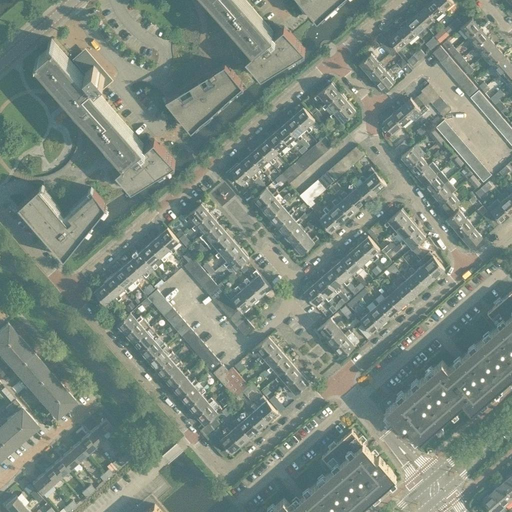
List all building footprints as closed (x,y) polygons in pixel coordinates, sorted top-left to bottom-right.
[(212,0),(254,47),(256,45),(273,30),(246,0),(212,0)] [(301,0),(317,18),(341,0),(301,0)] [(434,17),(443,9),(434,0),(430,0),(424,5),(434,17)] [(434,0),(443,9),(452,1),(451,0),(434,0)] [(425,25),(434,17),(424,5),(415,13),(425,25)] [(416,33),(425,25),(415,13),(406,21),(416,33)] [(468,36),(480,26),(472,17),(460,27),(468,36)] [(405,20),(396,28),(397,29),(407,41),(416,33),(406,21),(405,20)] [(165,98),(191,127),(261,75),(305,48),(284,24),(275,32),(273,30),(256,45),(254,47),(233,23),(206,47),(213,57),(165,98)] [(476,46),(488,35),(480,26),(468,36),(476,46)] [(398,49),(407,41),(397,29),(388,37),(398,49)] [(439,41),(443,38),(439,33),(435,37),(439,41)] [(484,54),(495,44),(488,35),(476,46),(484,54)] [(87,78),(55,41),(51,36),(46,41),(50,46),(36,58),(124,160),(127,157),(143,143),(99,92),(93,85),(95,82),(99,87),(110,78),(89,54),(79,63),(89,76),(87,78)] [(389,52),(394,48),(385,39),(381,43),(389,52)] [(492,64),(504,53),(495,44),(484,54),(492,64)] [(440,45),(432,52),(440,60),(448,54),(440,45)] [(421,57),(425,54),(421,49),(417,53),(421,57)] [(366,72),(378,61),(370,52),(358,62),(366,72)] [(500,73),(511,62),(504,53),(492,64),(500,73)] [(413,54),(407,59),(412,65),(418,60),(414,55),(413,54)] [(440,60),(439,61),(443,66),(451,58),(448,54),(440,60)] [(402,58),(397,63),(401,68),(407,63),(402,58)] [(447,70),(455,63),(451,58),(443,66),(447,70)] [(374,81),(386,70),(378,61),(366,72),(374,81)] [(508,82),(511,78),(511,63),(511,62),(500,73),(508,82)] [(450,74),(458,67),(455,63),(447,70),(450,74)] [(454,78),(462,71),(458,67),(450,74),(454,78)] [(383,90),(394,80),(386,70),(374,81),(383,90)] [(457,83),(466,75),(462,71),(454,78),(457,83)] [(461,87),(469,79),(466,75),(457,83),(461,87)] [(464,91),(473,83),(469,79),(461,87),(464,91)] [(326,102),(339,90),(331,81),(314,96),(316,99),(320,96),(326,102)] [(423,94),(432,87),(428,83),(420,90),(421,92),(423,94)] [(468,95),(477,88),(473,83),(464,91),(468,95)] [(427,98),(435,91),(432,87),(423,94),(427,98)] [(473,101),(482,93),(478,89),(469,97),(473,101)] [(334,111),(347,99),(339,90),(326,102),(321,105),(324,108),(328,105),(334,111)] [(430,103),(439,95),(435,91),(427,98),(429,101),(430,103)] [(429,101),(427,98),(423,94),(421,92),(417,96),(416,96),(412,99),(410,97),(401,105),(410,116),(411,116),(414,120),(428,108),(425,105),(429,101)] [(497,92),(490,98),(493,102),(500,96),(497,92)] [(477,105),(485,98),(482,94),(482,93),(473,101),(477,105)] [(434,107),(443,99),(439,95),(430,103),(434,107)] [(480,109),(489,102),(486,98),(485,98),(477,105),(477,106),(480,109)] [(342,120),(355,108),(347,99),(334,111),(330,115),(332,117),(336,114),(342,120)] [(438,111),(447,104),(443,99),(434,107),(438,111)] [(484,113),(493,106),(490,103),(489,102),(480,109),(481,110),(484,113)] [(442,116),(450,108),(447,104),(438,111),(442,116)] [(313,105),(308,109),(313,113),(317,110),(313,105)] [(401,124),(410,116),(401,105),(391,113),(401,124)] [(308,124),(315,119),(303,106),(294,114),(305,127),(309,131),(311,128),(308,124)] [(488,117),(496,110),(494,107),(493,106),(484,113),(485,115),(488,117)] [(317,110),(313,113),(319,121),(320,123),(325,119),(317,110)] [(491,122),(500,114),(498,112),(496,110),(488,117),(489,119),(491,122)] [(392,132),(401,124),(391,113),(382,121),(385,125),(388,128),(392,132)] [(299,132),(305,127),(294,114),(285,121),(296,135),(300,138),(299,139),(304,145),(307,143),(307,142),(302,136),(303,136),(299,132)] [(495,126),(503,119),(502,117),(500,114),(491,122),(493,124),(495,126)] [(439,130),(447,123),(443,119),(435,126),(439,130)] [(498,130),(507,123),(506,121),(503,119),(495,126),(497,128),(498,130)] [(19,203),(64,256),(106,204),(131,188),(175,161),(154,137),(145,145),(143,143),(124,121),(47,189),(42,183),(19,203)] [(290,140),(296,135),(285,121),(276,129),(287,143),(291,146),(293,144),(290,140)] [(442,135),(451,128),(447,124),(447,123),(439,130),(439,131),(442,135)] [(502,134),(511,127),(509,126),(507,123),(498,130),(501,133),(502,134)] [(506,138),(511,132),(511,128),(511,127),(502,134),(505,137),(506,138)] [(446,139),(454,132),(451,128),(442,135),(443,135),(446,139)] [(281,148),(287,143),(276,129),(267,137),(278,151),(281,154),(284,152),(281,148)] [(450,143),(458,136),(455,133),(454,132),(446,139),(447,140),(450,143)] [(328,148),(333,144),(325,135),(320,139),(328,148)] [(453,147),(462,140),(459,137),(458,136),(450,143),(451,145),(453,147)] [(272,156),(278,151),(267,137),(257,145),(269,158),(272,162),(275,159),(272,156)] [(323,152),(328,148),(320,139),(316,143),(323,152)] [(398,153),(408,145),(404,140),(394,149),(398,153)] [(457,152),(465,145),(463,142),(462,140),(453,147),(455,149),(457,152)] [(319,156),(323,152),(316,143),(311,147),(319,156)] [(263,163),(269,158),(257,145),(248,153),(260,166),(263,170),(267,175),(270,173),(266,168),(266,167),(263,163)] [(360,157),(364,153),(357,145),(352,149),(360,157)] [(461,156),(469,149),(467,147),(465,145),(457,152),(459,154),(461,156)] [(408,165),(420,155),(412,146),(401,156),(408,165)] [(314,160),(319,156),(311,147),(307,151),(314,160)] [(355,161),(360,157),(352,149),(348,153),(355,161)] [(465,160),(473,153),(471,151),(469,149),(461,156),(463,158),(465,160)] [(310,164),(314,160),(307,151),(302,154),(310,164)] [(254,171),(260,166),(248,153),(239,161),(251,174),(254,178),(257,175),(254,171)] [(350,165),(355,161),(348,153),(343,157),(350,165)] [(468,165),(476,157),(475,156),(473,153),(465,160),(467,163),(468,165)] [(305,167),(310,164),(302,154),(298,158),(305,167)] [(428,164),(420,155),(408,165),(416,174),(428,164)] [(451,166),(460,159),(456,155),(452,159),(452,160),(449,162),(451,166)] [(346,169),(350,165),(343,157),(338,160),(346,169)] [(472,169),(480,162),(479,160),(476,157),(468,165),(471,167),(472,169)] [(342,173),(346,169),(338,160),(334,164),(342,173)] [(436,174),(440,170),(432,160),(428,164),(416,174),(424,183),(436,173),(436,174)] [(244,179),(251,174),(239,161),(230,169),(245,186),(248,183),(244,179)] [(298,174),(302,170),(294,161),(290,165),(298,174)] [(476,173),(484,166),(483,165),(480,162),(472,169),(475,172),(476,173)] [(356,175),(360,172),(354,164),(350,168),(356,175)] [(293,178),(298,174),(290,165),(285,169),(293,178)] [(377,191),(386,183),(371,166),(368,169),(371,173),(365,178),(377,191)] [(479,177),(487,170),(487,169),(484,166),(476,173),(478,176),(479,177)] [(335,179),(339,176),(331,167),(327,170),(335,179)] [(289,182),(293,178),(285,169),(281,173),(289,182)] [(330,184),(335,179),(327,170),(322,175),(330,184)] [(440,170),(436,174),(436,173),(424,183),(432,192),(443,182),(444,183),(448,179),(440,170)] [(487,170),(479,177),(482,181),(490,174),(487,170)] [(377,191),(365,178),(362,174),(359,176),(363,180),(356,186),(368,199),(377,191)] [(325,187),(330,184),(322,175),(318,178),(325,187)] [(265,184),(258,176),(255,179),(261,187),(265,184)] [(321,191),(325,187),(318,178),(313,183),(321,191)] [(475,178),(471,181),(475,187),(479,183),(475,178)] [(452,192),(456,188),(448,179),(444,183),(443,182),(432,192),(440,201),(451,191),(452,192)] [(368,199),(356,186),(353,182),(350,184),(353,188),(347,194),(359,207),(368,199)] [(316,195),(321,191),(313,183),(309,186),(316,195)] [(276,189),(272,192),(266,186),(253,197),(261,207),(274,195),(278,192),(276,189)] [(312,199),(316,195),(309,186),(304,190),(312,199)] [(248,198),(252,194),(248,189),(243,193),(248,198)] [(307,203),(312,199),(304,190),(300,194),(307,203)] [(359,207),(347,194),(344,190),(341,192),(345,196),(338,201),(349,215),(359,207)] [(459,201),(452,192),(451,191),(440,201),(448,211),(459,201)] [(283,197),(284,198),(286,201),(291,197),(287,193),(283,197)] [(510,214),(511,211),(511,197),(509,194),(500,202),(510,214)] [(284,198),(280,202),(274,195),(261,207),(269,216),(282,204),(286,201),(284,198)] [(349,215),(338,201),(335,197),(332,200),(335,204),(329,209),(340,222),(349,215)] [(198,199),(190,206),(193,209),(201,202),(198,199)] [(196,223),(209,211),(201,202),(193,209),(183,217),(186,220),(190,216),(196,223)] [(501,222),(510,214),(500,202),(490,210),(501,222)] [(292,207),(288,211),(282,204),(269,216),(277,225),(290,214),(294,210),(292,207)] [(340,222),(329,209),(325,205),(323,208),(326,212),(320,217),(331,231),(340,222)] [(396,229),(409,217),(401,208),(384,223),(386,226),(390,222),(396,229)] [(454,228),(466,218),(458,208),(446,219),(454,228)] [(204,232),(217,220),(209,211),(196,223),(192,227),(194,229),(198,226),(204,232)] [(298,222),(302,219),(300,216),(296,220),(290,214),(277,225),(285,234),(298,222)] [(404,238),(417,226),(409,217),(396,229),(392,232),(394,235),(398,232),(404,238)] [(462,237),(474,227),(466,218),(454,228),(462,237)] [(310,228),(315,224),(311,219),(306,223),(310,228)] [(212,241),(225,230),(217,220),(204,232),(200,236),(202,238),(206,235),(212,241)] [(307,225),(303,229),(298,222),(285,234),(293,243),(306,232),(310,228),(307,225)] [(172,246),(179,240),(167,226),(158,235),(169,248),(173,252),(175,250),(172,246)] [(412,247),(425,236),(417,226),(404,238),(400,241),(402,244),(406,241),(412,247)] [(474,227),(462,237),(470,246),(482,236),(477,231),(474,227)] [(219,250),(233,238),(225,230),(212,241),(208,245),(210,247),(214,244),(219,250)] [(315,234),(311,237),(306,232),(293,243),(301,252),(318,237),(315,234)] [(163,253),(169,248),(158,235),(148,243),(160,256),(164,260),(167,257),(163,253)] [(374,254),(380,248),(368,235),(359,243),(371,256),(374,260),(375,260),(377,258),(374,254)] [(188,238),(183,242),(187,246),(192,242),(188,238)] [(227,259),(241,248),(233,238),(219,250),(215,254),(218,256),(222,253),(227,259)] [(154,261),(160,256),(148,243),(139,250),(151,264),(155,268),(158,265),(154,261)] [(364,262),(371,256),(359,243),(350,251),(361,264),(365,268),(368,266),(364,262)] [(396,252),(402,246),(399,243),(393,248),(396,252)] [(387,244),(381,250),(385,254),(391,249),(387,244)] [(235,268),(249,257),(241,248),(227,259),(223,263),(225,265),(230,262),(235,268)] [(145,269),(151,264),(139,250),(130,258),(142,271),(146,275),(149,273),(145,269)] [(355,270),(361,264),(350,251),(341,259),(352,272),(356,276),(359,274),(355,270)] [(435,276),(444,268),(429,251),(426,253),(420,259),(424,262),(435,276)] [(189,260),(192,257),(188,252),(184,255),(189,260)] [(188,269),(197,261),(194,257),(193,257),(192,257),(189,260),(184,265),(188,269)] [(377,258),(375,260),(382,269),(385,266),(377,257),(377,258)] [(136,277),(142,271),(130,258),(121,266),(133,279),(136,283),(139,281),(136,277)] [(346,277),(352,272),(341,259),(332,267),(343,280),(347,284),(349,281),(346,277)] [(435,276),(424,262),(420,259),(418,261),(421,265),(415,270),(426,284),(435,276)] [(192,274),(201,266),(197,261),(188,269),(192,274)] [(389,272),(395,266),(393,263),(386,269),(389,272)] [(240,269),(243,272),(248,268),(245,264),(240,269)] [(376,274),(381,270),(377,265),(372,269),(376,274)] [(127,285),(133,279),(121,266),(112,274),(124,287),(128,291),(130,289),(127,285)] [(196,278),(205,270),(201,266),(192,274),(196,278)] [(426,284),(415,270),(411,266),(409,269),(412,272),(406,278),(417,292),(426,284)] [(337,285),(343,280),(332,267),(322,275),(334,288),(338,292),(340,290),(337,285)] [(262,295),(271,287),(256,269),(253,271),(256,275),(250,281),(262,295)] [(202,285),(211,277),(207,273),(198,281),(202,285)] [(118,293),(124,287),(112,274),(103,282),(115,295),(118,299),(121,297),(118,293)] [(417,292),(406,278),(402,274),(399,277),(403,281),(396,286),(408,300),(417,292)] [(328,293),(334,288),(322,275),(313,282),(325,296),(328,300),(331,297),(328,293)] [(206,289),(215,282),(211,277),(202,285),(206,289)] [(262,295),(250,281),(246,277),(244,279),(247,283),(241,288),(253,302),(262,295)] [(160,279),(154,284),(155,286),(157,285),(158,287),(163,282),(160,279)] [(225,286),(221,281),(217,284),(223,291),(226,289),(224,286),(225,286)] [(109,300),(115,295),(103,282),(94,290),(109,307),(112,305),(109,300)] [(209,294),(218,286),(215,282),(206,289),(209,294)] [(319,301),(325,296),(313,282),(304,290),(319,308),(322,305),(319,301)] [(408,300),(396,286),(393,282),(391,284),(394,288),(387,294),(399,308),(408,300)] [(155,288),(154,288),(150,283),(143,289),(148,294),(155,288)] [(253,302),(241,288),(237,284),(235,287),(238,291),(231,296),(243,310),(253,302)] [(213,299),(223,291),(218,286),(209,294),(213,299)] [(356,295),(360,298),(368,291),(365,287),(356,295)] [(151,300),(161,292),(157,288),(148,296),(151,300)] [(442,360),(432,369),(385,409),(403,429),(408,425),(420,439),(463,401),(471,410),(511,373),(511,289),(487,311),(498,324),(448,367),(442,360)] [(399,308),(387,294),(384,290),(382,292),(385,296),(378,302),(390,315),(399,308)] [(217,303),(226,295),(223,291),(213,299),(217,303)] [(156,305),(165,297),(161,292),(151,300),(156,305)] [(344,293),(341,296),(346,301),(349,298),(344,293)] [(221,308),(231,300),(226,295),(217,303),(221,308)] [(351,306),(360,298),(356,295),(347,303),(351,306)] [(147,297),(141,302),(144,305),(147,305),(151,301),(147,297)] [(159,310),(169,302),(165,297),(156,305),(159,310)] [(390,315),(378,302),(375,298),(372,300),(376,304),(369,310),(381,323),(390,315)] [(225,312),(234,304),(231,300),(221,308),(225,312)] [(135,305),(134,305),(131,301),(126,306),(129,310),(135,305)] [(163,314),(173,306),(169,302),(159,310),(163,314)] [(229,316),(238,308),(234,304),(225,312),(229,316)] [(167,319),(176,311),(173,306),(163,314),(167,319)] [(381,323),(369,310),(366,306),(363,308),(367,312),(360,318),(372,331),(381,323)] [(233,321),(242,313),(238,308),(229,316),(233,321)] [(115,310),(106,318),(111,323),(120,315),(115,310)] [(140,314),(136,318),(130,311),(117,323),(125,332),(142,317),(140,314)] [(173,326),(183,318),(178,313),(169,321),(173,326)] [(237,326),(246,318),(242,313),(233,321),(237,326)] [(150,326),(148,323),(142,317),(125,332),(133,341),(150,326)] [(331,317),(318,329),(325,337),(343,322),(341,320),(340,319),(336,323),(331,317)] [(177,330),(186,322),(183,318),(173,326),(177,330)] [(241,330),(250,322),(246,318),(237,326),(241,330)] [(15,328),(14,329),(7,321),(0,326),(0,350),(6,357),(24,340),(17,332),(18,331),(15,328)] [(181,335),(190,327),(186,322),(177,330),(181,335)] [(245,335),(254,327),(250,322),(241,330),(245,335)] [(358,326),(367,337),(372,332),(363,322),(358,326)] [(345,332),(339,326),(339,325),(325,337),(333,346),(347,334),(347,335),(351,332),(349,329),(345,332)] [(158,335),(156,332),(150,326),(133,341),(141,350),(154,339),(158,335)] [(185,339),(194,331),(190,327),(181,335),(185,339)] [(189,344),(198,336),(194,331),(185,339),(189,344)] [(352,341),(347,335),(347,334),(333,346),(342,356),(359,341),(356,338),(352,341)] [(263,356),(276,344),(268,335),(251,350),(254,353),(258,349),(263,356)] [(195,351),(205,343),(200,338),(191,346),(195,351)] [(164,341),(160,345),(154,339),(141,350),(149,359),(162,348),(166,344),(164,341)] [(32,347),(31,348),(24,340),(6,357),(22,376),(41,359),(34,351),(35,350),(32,347)] [(199,355),(208,347),(205,343),(195,351),(199,355)] [(271,365),(284,353),(276,344),(263,356),(259,359),(262,362),(266,358),(271,365)] [(203,360),(212,352),(208,347),(199,355),(203,360)] [(168,354),(162,348),(149,359),(157,368),(170,357),(174,353),(172,350),(168,354)] [(207,364),(216,356),(212,352),(203,360),(207,364)] [(279,374),(292,362),(284,353),(271,365),(267,369),(269,371),(273,367),(279,374)] [(211,369),(220,361),(216,356),(207,364),(207,365),(211,369)] [(179,359),(175,363),(170,357),(157,368),(165,377),(178,366),(182,362),(179,359)] [(49,366),(48,367),(41,359),(22,376),(39,395),(57,378),(50,370),(51,370),(49,366)] [(203,360),(198,364),(202,369),(207,365),(207,364),(203,360)] [(287,383),(300,371),(292,362),(279,374),(275,377),(277,380),(282,377),(287,383)] [(232,366),(228,370),(222,363),(213,371),(235,396),(237,394),(239,397),(244,393),(242,390),(248,385),(232,366)] [(238,369),(242,374),(247,370),(243,365),(238,369)] [(187,369),(183,372),(178,366),(165,377),(172,386),(186,375),(190,371),(187,369)] [(269,371),(267,369),(262,374),(264,377),(270,372),(269,371)] [(297,391),(308,381),(300,371),(287,383),(283,386),(285,389),(289,385),(295,392),(297,391)] [(9,373),(3,378),(6,381),(12,376),(9,373)] [(195,378),(191,381),(186,375),(172,386),(180,395),(194,384),(198,380),(195,378)] [(65,385),(64,386),(57,378),(39,395),(56,414),(74,398),(67,389),(68,389),(65,385)] [(203,387),(199,390),(194,384),(180,395),(188,404),(202,393),(206,390),(203,387)] [(267,387),(262,391),(266,396),(271,392),(267,387)] [(295,392),(291,396),(294,399),(300,394),(297,391),(295,392)] [(211,396),(207,399),(202,393),(188,404),(196,413),(209,402),(213,398),(211,396)] [(268,420),(277,412),(262,395),(260,397),(263,401),(257,407),(268,420)] [(26,434),(30,431),(29,430),(37,423),(15,397),(5,406),(11,413),(1,421),(0,422),(0,455),(7,449),(7,450),(11,447),(10,446),(18,440),(25,433),(26,434)] [(224,406),(229,402),(225,397),(220,401),(224,406)] [(219,405),(215,408),(209,402),(196,413),(205,423),(222,408),(219,405)] [(268,420),(257,407),(253,403),(251,405),(254,409),(248,415),(259,428),(268,420)] [(259,428),(248,415),(244,411),(242,413),(245,417),(239,423),(250,436),(259,428)] [(201,429),(206,434),(219,422),(215,417),(201,429)] [(105,437),(114,429),(105,418),(96,426),(105,437)] [(250,436),(239,423),(235,419),(232,421),(236,425),(230,431),(241,444),(250,436)] [(96,444),(105,437),(96,426),(87,434),(96,444)] [(241,444),(230,431),(226,427),(223,429),(227,433),(220,439),(232,452),(241,444)] [(284,497),(266,511),(353,511),(364,503),(396,475),(379,456),(377,458),(352,429),(322,455),(333,468),(290,505),(284,497)] [(87,452),(96,444),(87,434),(78,442),(87,452)] [(78,460),(87,452),(78,442),(69,450),(78,460)] [(69,468),(78,460),(69,450),(60,457),(69,468)] [(126,460),(131,456),(127,452),(122,456),(126,460)] [(121,464),(126,460),(122,456),(118,460),(121,464)] [(60,476),(69,468),(60,457),(51,465),(60,476)] [(51,484),(60,476),(51,465),(42,473),(51,484)] [(108,476),(112,472),(109,468),(104,472),(108,476)] [(103,480),(108,476),(104,472),(99,475),(103,480)] [(42,492),(51,484),(42,473),(33,481),(42,492)] [(511,495),(511,477),(510,474),(500,482),(511,495)] [(504,505),(511,497),(511,495),(500,482),(491,490),(504,505)] [(29,483),(24,488),(28,493),(30,492),(34,488),(29,483)] [(90,492),(94,488),(90,483),(86,487),(90,492)] [(85,496),(90,492),(86,487),(81,491),(85,496)] [(494,511),(495,511),(504,505),(491,490),(482,498),(494,511)] [(37,501),(42,497),(38,492),(33,496),(37,501)] [(12,511),(14,511),(24,504),(16,495),(5,504),(12,511)] [(71,507),(76,503),(72,499),(68,503),(71,507)] [(67,511),(71,507),(68,503),(63,507),(67,511)]
